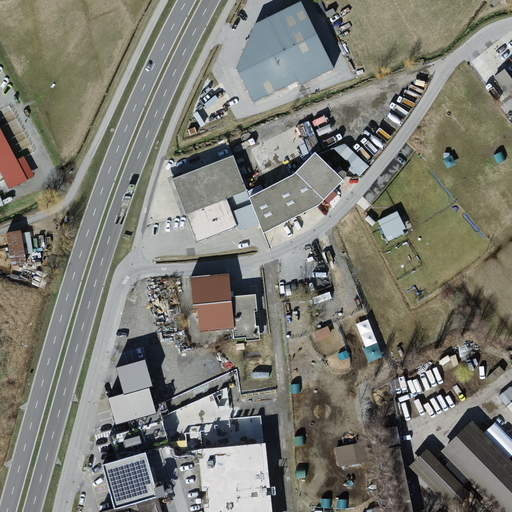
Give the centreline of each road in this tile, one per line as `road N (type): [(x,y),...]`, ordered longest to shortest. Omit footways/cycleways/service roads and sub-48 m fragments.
road 1 (residential): [(59,511),(125,273),(240,263),(306,238),(399,147),(451,66),(511,25)]
road 2 (primary): [(186,0),(97,201),(6,511)]
road 3 (primary): [(31,511),(113,224),(210,0)]
